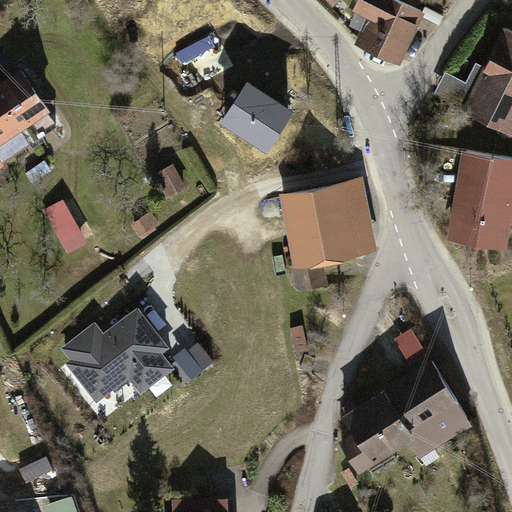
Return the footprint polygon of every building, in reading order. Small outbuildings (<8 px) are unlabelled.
[(437,12),(411,0),(373,0),(367,14),(379,19),(367,44),(411,65),(437,12)] [(511,129),(511,28),(473,111),(511,129)] [(0,150),(59,111),(28,65),(0,83),(0,150)] [(511,157),(471,151),(457,238),(511,246),(511,157)] [(180,166),(164,176),(177,198),(193,188),(180,166)] [(372,180),(287,197),(306,291),(332,286),(327,263),(386,251),(372,180)] [(70,199),(50,208),(67,245),(87,235),(70,199)] [(88,354),(83,358),(108,389),(137,366),(152,384),(183,359),(173,347),(183,339),(147,296),(112,324),(103,312),(73,336),(88,354)] [(313,325),(296,330),(303,358),(320,354),(313,325)] [(418,326),(400,335),(414,362),(432,353),(418,326)] [(484,419),(444,355),(349,414),(358,429),(348,435),(371,472),(419,442),(427,455),(484,419)] [(128,401),(143,390),(133,377),(118,388),(128,401)] [(0,448),(12,442),(0,420),(0,448)] [(180,511),(240,511),(240,497),(180,499),(180,511)]
